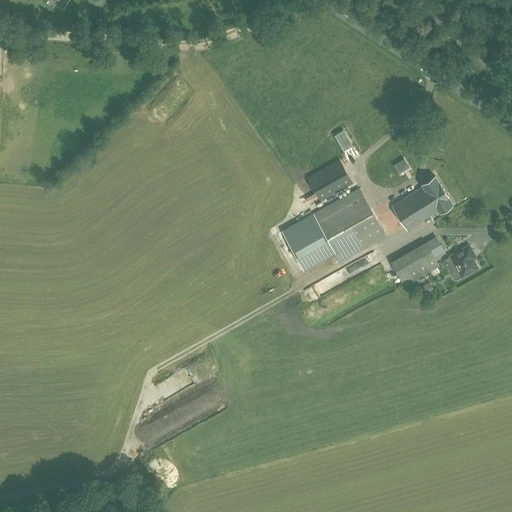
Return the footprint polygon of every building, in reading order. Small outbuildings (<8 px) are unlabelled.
[(322,200),(352,183),(338,159),(308,176),(322,200)] [(439,212),(453,204),(435,175),(421,184),(423,186),(392,205),(407,230),(438,210),(439,212)] [(386,236),(359,188),(312,214),(335,255),(339,262),(386,236)] [(335,255),(312,214),(282,232),(304,272),(335,255)] [(439,265),(431,251),(443,244),(438,235),(391,262),(404,285),(439,265)] [(450,255),(457,268),(452,271),(452,273),(455,278),(457,279),(462,276),(462,277),(479,268),(473,258),(476,256),(469,244),(450,255)] [(339,289),(307,307),(315,321),(347,304),(339,289)] [(180,361),(183,366),(195,358),(192,354),(180,361)]
